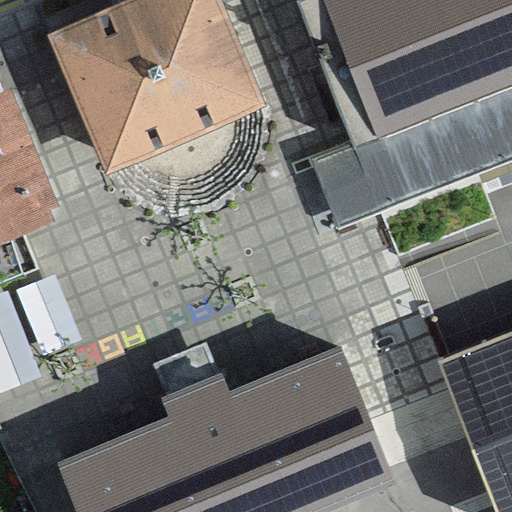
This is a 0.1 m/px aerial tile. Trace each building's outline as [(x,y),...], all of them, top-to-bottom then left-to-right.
[(218,0),(135,0),(48,36),(107,177),(265,112),(218,0)] [(511,0),(318,0),(297,9),(354,147),(306,167),(333,232),(511,159),(511,0)] [(10,91),(0,95),(0,240),(61,216),(10,91)] [(57,271),(26,283),(48,340),(79,328),(57,271)] [(40,371),(14,297),(0,302),(0,377),(2,385),(40,371)] [(511,312),(440,342),(507,506),(511,504),(511,312)] [(341,346),(59,462),(79,511),(324,511),(397,482),(341,346)] [(171,389),(217,378),(210,348),(164,359),(171,389)]
